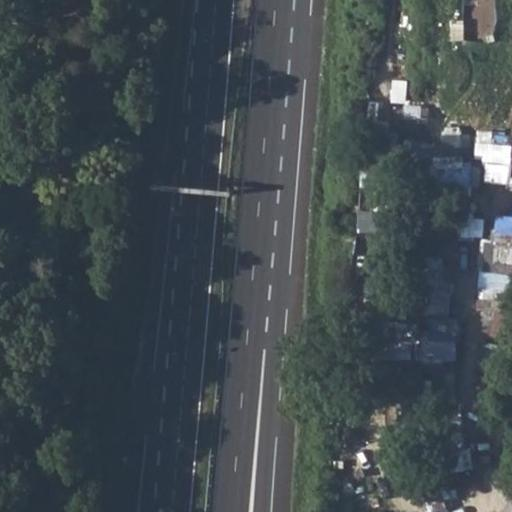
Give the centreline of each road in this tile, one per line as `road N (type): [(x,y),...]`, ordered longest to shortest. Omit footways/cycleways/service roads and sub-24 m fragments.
road 1 (track): [(390,0),(375,420),(415,511)]
road 2 (motorway): [(215,0),(172,511)]
road 3 (motorway): [(251,296),(276,0)]
road 4 (motorway): [(262,511),(271,325),(251,296)]
road 5 (motorway): [(231,511),(251,296)]
